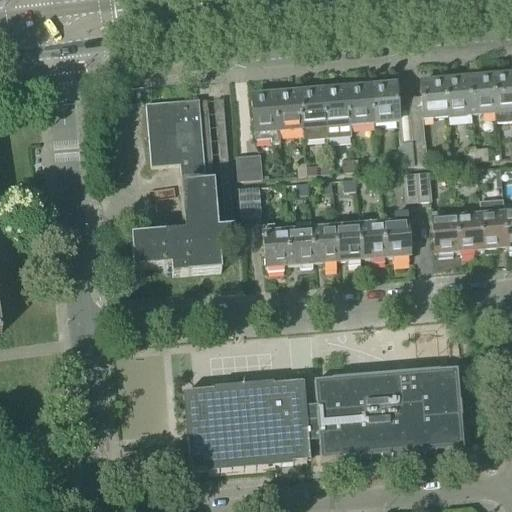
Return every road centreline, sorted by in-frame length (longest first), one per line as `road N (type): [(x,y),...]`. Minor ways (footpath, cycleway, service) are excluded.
road 1 (residential): [(77,327),(503,293)]
road 2 (residential): [(159,40),(195,65),(511,37)]
road 3 (residential): [(187,511),(511,485)]
road 4 (residential): [(77,327),(55,46)]
road 5 (secondary): [(226,16),(420,0)]
road 6 (residential): [(98,506),(77,327)]
road 7 (secondary): [(226,16),(158,7),(52,14)]
